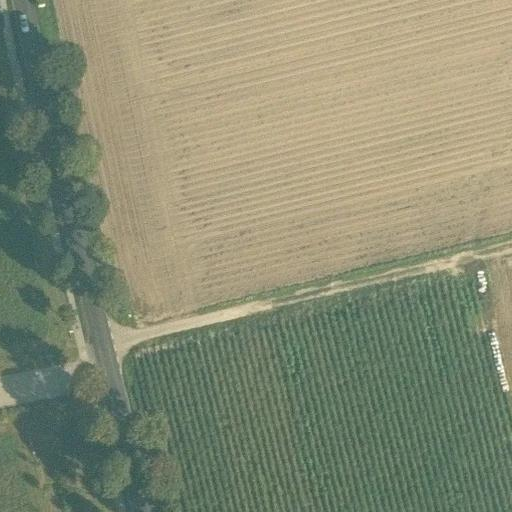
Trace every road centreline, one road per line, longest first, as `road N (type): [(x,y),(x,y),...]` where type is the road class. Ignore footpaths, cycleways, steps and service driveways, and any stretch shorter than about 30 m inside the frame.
road 1 (tertiary): [(145,511),(22,0)]
road 2 (track): [(511,244),(151,332),(107,355)]
